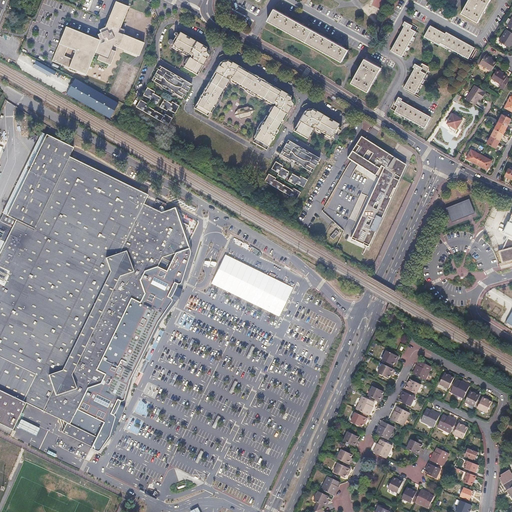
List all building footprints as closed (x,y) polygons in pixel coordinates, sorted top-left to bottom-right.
[(468,0),(461,13),(477,22),(489,0),(468,0)] [(101,40),(67,26),(52,61),(69,68),(69,70),(76,72),(78,72),(86,75),(96,52),(100,54),(97,60),(111,65),(116,51),(112,49),(113,46),(138,56),(139,56),(145,43),(123,34),(125,31),(120,28),(129,7),(116,1),(106,26),(100,29),(102,32),(98,34),(101,40)] [(268,21),(342,62),(348,50),(343,47),(339,45),(323,36),(298,22),(283,14),(274,9),(268,21)] [(393,51),(402,56),(416,31),(411,28),(412,25),(405,21),(403,25),(406,27),(393,51)] [(441,42),(469,58),(475,47),(450,33),(449,35),(430,25),(429,27),(424,36),(440,44),(441,42)] [(511,42),(511,32),(506,29),(499,41),(509,48),(511,42)] [(185,63),(183,67),(196,75),(208,55),(208,54),(208,53),(208,51),(208,50),(207,49),(206,48),(206,47),(179,31),(178,33),(174,31),(173,32),(173,33),(173,34),(175,34),(174,36),(170,43),(172,44),(171,45),(171,46),(171,47),(172,48),(177,50),(178,49),(182,51),(181,53),(186,56),(187,55),(188,54),(190,55),(190,57),(189,59),(188,58),(186,59),(184,62),(185,63)] [(486,54),(480,63),(492,71),(497,62),(490,58),(491,57),(486,54)] [(356,74),(351,83),(368,92),(381,68),(364,59),(356,74)] [(271,104),(272,104),(272,102),(274,103),(275,105),(273,107),(272,107),(272,106),(271,107),(270,107),(268,111),(270,112),(268,114),(267,116),(265,115),(263,119),(259,123),(256,129),(256,131),(255,133),(253,137),(255,138),(254,139),(252,142),(266,150),(268,147),(283,122),(293,104),(293,103),(294,102),(294,101),(293,99),(293,98),(291,97),(291,96),(228,60),(227,60),(226,60),(224,60),(223,60),(222,61),(222,62),(221,62),(209,81),(196,105),(194,108),(207,116),(209,112),(211,113),(214,108),(217,105),(219,100),(220,98),(221,96),(224,91),(222,90),(223,89),(225,86),(226,87),(228,83),(228,82),(228,81),(227,81),(228,78),(229,78),(231,79),(231,80),(231,81),(231,82),(235,84),(236,83),(238,84),(240,85),(240,87),(242,88),(246,92),(248,94),(252,95),(257,97),(261,99),(262,98),(265,100),(266,100),(265,102),(269,104),(270,105),(271,104)] [(405,88),(415,94),(429,67),(422,63),(420,66),(415,63),(413,67),(416,69),(405,88)] [(191,84),(160,65),(152,80),(160,84),(163,88),(171,93),(176,94),(183,98),(191,84)] [(497,69),(491,78),(501,85),(500,87),(503,90),(510,79),(508,78),(507,76),(497,69)] [(486,92),(474,85),(466,99),(475,105),(479,99),(481,100),(486,92)] [(143,95),(150,99),(149,101),(156,104),(160,97),(154,93),(155,92),(147,87),(143,95)] [(395,111),(425,128),(431,116),(401,100),(402,98),(399,96),(397,99),(395,104),(397,106),(395,111)] [(171,103),(164,99),(159,106),(166,111),(167,109),(176,113),(180,106),(172,101),(171,103)] [(137,106),(136,107),(168,126),(173,118),(164,114),(163,115),(147,105),(148,104),(140,100),(137,106)] [(235,114),(234,115),(235,116),(235,117),(237,118),(238,118),(239,118),(239,119),(240,119),(240,120),(251,117),(251,116),(252,116),(251,115),(252,114),(253,114),(253,113),(253,112),(253,110),(252,109),(251,108),(249,108),(249,107),(248,107),(238,109),(238,110),(237,110),(237,111),(236,111),(235,112),(235,113),(235,114)] [(306,110),(305,110),(296,127),(294,131),(307,138),(310,134),(311,135),(313,132),(314,131),(314,130),(313,129),(312,129),(313,126),(316,127),(316,128),(315,129),(316,131),(321,133),(321,132),(325,133),(324,135),(329,138),(330,138),(331,138),(331,136),(333,138),(338,129),(340,131),(340,130),(341,129),(340,128),(338,126),(339,124),(313,109),(310,108),(309,108),(308,109),(307,109),(306,110)] [(463,119),(453,113),(447,123),(457,129),(463,119)] [(511,118),(502,113),(498,121),(495,128),(491,136),(487,143),(496,148),(498,144),(500,140),(502,137),(504,133),(506,130),(508,126),(510,122),(511,118)] [(118,247),(143,204),(148,195),(66,157),(70,148),(44,135),(4,216),(13,220),(0,245),(0,390),(46,413),(125,251),(118,247)] [(378,178),(355,229),(350,238),(368,246),(399,178),(405,164),(392,156),(391,155),(371,143),(368,141),(365,139),(361,136),(351,152),(347,158),(351,161),(355,163),(357,165),(378,178)] [(288,140),(280,154),(284,156),(288,159),(291,162),(299,167),(304,168),(312,173),(321,158),(288,140)] [(482,155),(471,149),(466,159),(471,162),(477,165),(481,167),(488,170),(493,160),(482,155)] [(271,169),(279,173),(277,175),(285,179),(289,171),(286,169),(282,168),(283,166),(275,162),(271,169)] [(299,177),(292,173),(288,181),(295,185),(296,183),(303,187),(307,180),(304,178),(300,176),(299,177)] [(268,174),(264,181),(297,199),(301,192),(294,188),(293,190),(275,180),(276,178),(272,176),(268,174)] [(461,202),(445,208),(451,222),(469,215),(474,213),(469,199),(461,202)] [(176,207),(171,209),(176,223),(184,227),(180,235),(184,249),(171,253),(166,262),(158,258),(153,267),(147,269),(149,275),(148,277),(144,285),(138,287),(140,293),(135,302),(127,298),(99,355),(92,370),(101,375),(97,383),(90,385),(92,393),(91,395),(88,400),(98,427),(88,446),(99,450),(102,450),(110,438),(115,427),(116,418),(114,415),(115,413),(120,415),(122,411),(124,407),(120,405),(121,401),(124,402),(127,401),(130,386),(136,369),(155,332),(160,323),(172,308),(175,302),(175,300),(171,298),(173,295),(178,298),(180,295),(182,289),(177,287),(177,285),(180,285),(181,283),(182,280),(185,270),(190,254),(190,249),(185,233),(188,226),(180,222),(176,207)] [(511,212),(501,234),(507,237),(502,250),(497,251),(501,264),(511,260),(511,212)] [(399,358),(387,352),(382,361),(393,367),(396,361),(397,361),(399,358)] [(416,368),(412,376),(424,382),(431,369),(423,365),(420,363),(418,363),(416,368)] [(394,371),(382,365),(377,374),(388,379),(391,374),(392,374),(394,371)] [(449,375),(445,373),(439,386),(448,390),(454,379),(448,377),(449,375)] [(406,386),(405,386),(403,390),(405,391),(411,393),(415,395),(419,386),(409,381),(406,386)] [(461,384),(457,382),(451,393),(463,400),(469,387),(461,383),(461,384)] [(382,393),(372,387),(367,397),(379,403),(381,399),(380,398),(382,393)] [(0,423),(13,430),(26,403),(0,390),(0,423)] [(400,397),(401,397),(398,402),(409,408),(413,398),(409,396),(411,393),(405,391),(404,394),(402,392),(400,397)] [(476,396),(471,393),(465,403),(475,408),(477,404),(479,405),(482,400),(479,399),(480,397),(477,395),(476,396)] [(482,400),(479,405),(477,409),(487,414),(492,404),(486,401),(487,400),(483,397),(482,400)] [(373,404),(362,398),(355,411),(360,413),(366,416),(368,417),(372,408),(371,408),(373,404)] [(394,413),(393,413),(389,421),(402,427),(408,414),(396,408),(394,413)] [(430,412),(425,410),(420,422),(433,428),(439,416),(430,412)] [(359,416),(355,414),(350,423),(361,428),(364,423),(365,423),(367,420),(364,419),(366,416),(360,413),(359,416)] [(447,418),(442,416),(437,428),(449,434),(452,430),(455,424),(456,421),(447,417),(447,418)] [(380,427),(379,427),(375,435),(387,441),(393,429),(382,423),(380,427)] [(455,424),(452,430),(455,431),(453,435),(462,439),(467,429),(461,426),(462,425),(458,423),(457,425),(455,424)] [(358,438),(348,433),(343,442),(354,448),(356,444),(355,444),(358,438)] [(377,445),(372,454),(385,460),(392,447),(380,441),(377,445)] [(421,446),(410,441),(406,450),(418,456),(420,453),(419,452),(421,446)] [(434,453),(431,458),(430,462),(432,463),(438,466),(442,468),(449,455),(436,449),(434,453)] [(477,452),(469,449),(466,457),(474,461),(477,452)] [(352,456),(341,451),(336,460),(340,462),(346,465),(348,466),(350,462),(349,461),(352,456)] [(339,465),(337,464),(333,473),(344,478),(346,473),(348,473),(349,470),(344,467),(346,465),(340,462),(339,465)] [(465,465),(467,466),(466,470),(475,474),(478,466),(467,462),(465,465)] [(426,468),(427,469),(425,474),(436,480),(441,471),(437,469),(438,466),(432,463),(430,466),(428,465),(426,468)] [(476,476),(467,473),(463,483),(472,486),(473,483),(474,480),(475,481),(476,476)] [(338,483),(326,477),(320,490),(333,496),(337,488),(336,488),(338,483)] [(398,481),(392,479),(387,490),(396,494),(402,482),(398,481)] [(511,479),(502,485),(511,500),(511,479)] [(473,491),(464,488),(461,496),(469,499),(473,491)] [(412,492),(406,489),(401,500),(410,504),(412,500),(415,502),(418,496),(415,495),(416,492),(413,491),(412,492)] [(420,491),(418,496),(415,502),(415,503),(427,509),(433,497),(429,495),(429,494),(421,490),(420,491)] [(328,498),(317,492),(312,502),(317,504),(322,506),(325,507),(326,504),(325,504),(328,498)] [(472,505),(460,500),(456,511),(457,511),(468,511),(470,509),(472,505)]
